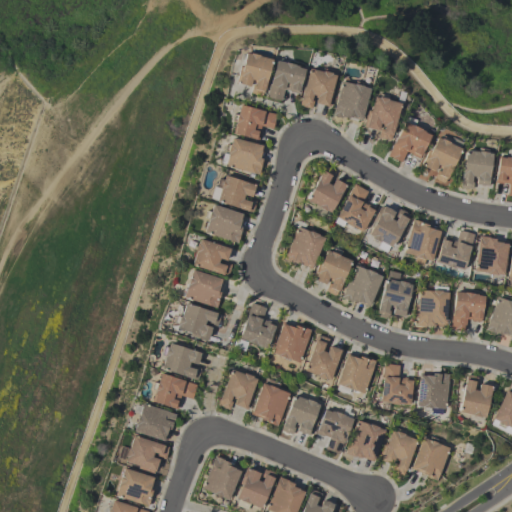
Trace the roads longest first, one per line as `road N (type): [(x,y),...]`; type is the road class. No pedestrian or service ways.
road 1 (residential): [(258,268),(268,284),(357,331),(511,367)]
road 2 (residential): [(511,218),(434,206),(303,141)]
road 3 (residential): [(370,499),(228,433),(208,433)]
road 4 (residential): [(303,141),(258,268)]
